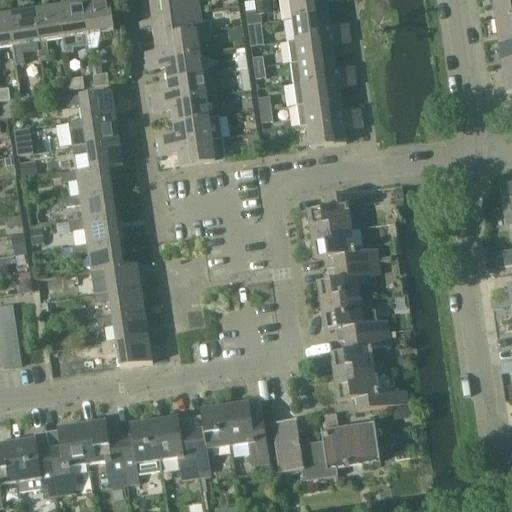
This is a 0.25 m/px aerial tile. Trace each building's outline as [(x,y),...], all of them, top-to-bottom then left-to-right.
[(110,0),(84,4),(89,36),(86,37),(87,47),(88,51),(98,50),(96,35),(115,33),(110,0)] [(147,0),(150,17),(193,11),(191,0),(147,0)] [(344,0),(289,0),(293,21),(328,16),(327,3),(344,0)] [(511,17),(511,0),(492,0),(495,20),(511,17)] [(245,5),(248,28),(263,26),(261,16),(272,15),(271,10),(277,9),(276,1),(245,5)] [(73,54),(73,50),(87,47),(86,37),(89,36),(84,4),(59,7),(64,40),(62,41),(64,55),(73,54)] [(46,43),(62,41),(64,40),(59,7),(35,11),(39,44),(37,44),(39,59),(49,58),(46,43)] [(35,11),(10,15),(15,47),(12,48),(14,63),(24,61),(22,46),(37,44),(39,44),(35,11)] [(195,23),(193,11),(150,17),(154,38),(208,30),(207,21),(195,23)] [(0,65),(0,49),(12,48),(15,47),(10,15),(0,16),(0,65)] [(328,16),(293,21),(296,42),(348,34),(347,26),(330,28),(328,16)] [(499,45),(511,42),(511,17),(495,20),(499,45)] [(244,40),(242,28),(227,30),(229,42),(244,40)] [(154,38),(156,51),(144,53),(145,62),(199,54),(197,41),(210,40),(208,30),(154,38)] [(296,43),(288,43),(291,64),(334,58),(333,45),(350,43),(348,34),(296,42),(296,43)] [(511,68),(511,42),(499,45),(503,69),(511,68)] [(202,76),(199,54),(145,62),(146,71),(165,68),(167,81),(202,76)] [(334,58),(291,64),(294,86),(355,77),(354,68),(336,71),(334,58)] [(263,59),(252,61),(254,70),(264,69),(263,59)] [(100,68),(91,70),(92,78),(94,89),(108,87),(106,76),(102,77),(100,68)] [(507,95),(511,94),(511,68),(503,69),(507,95)] [(264,69),(254,70),(255,82),(266,80),(264,69)] [(150,97),(151,106),(205,98),(202,76),(167,81),(169,94),(150,97)] [(355,77),(294,86),(297,107),(340,101),(338,89),(356,86),(355,77)] [(82,79),(68,82),(69,93),(84,91),(82,79)] [(0,102),(9,102),(7,90),(0,91),(0,102)] [(81,106),(83,122),(84,124),(115,119),(111,94),(80,98),(80,97),(65,99),(66,109),(81,106)] [(216,100),(206,101),(205,98),(151,106),(153,115),(171,112),(173,125),(219,118),(216,100)] [(270,100),(258,101),(260,113),(271,111),(270,100)] [(340,101),(297,107),(300,128),(307,127),(308,127),(361,120),(359,111),(342,113),(340,101)] [(60,102),(51,103),(52,113),(61,112),(60,102)] [(271,111),(260,113),(262,127),(273,125),(271,111)] [(222,140),(219,118),(173,125),(175,138),(157,141),(158,150),(222,140)] [(68,124),(69,133),(72,149),(87,147),(88,149),(119,145),(115,119),(84,124),(83,122),(68,124)] [(361,120),(308,127),(309,130),(312,150),(347,145),(345,131),(362,129),(361,120)] [(179,169),(225,162),(222,140),(158,150),(159,159),(178,156),(179,169)] [(34,155),(32,141),(18,143),(20,157),(34,155)] [(123,169),(119,145),(88,149),(87,147),(72,149),(73,158),(88,156),(91,174),(109,171),(123,169)] [(35,164),(20,166),(22,180),(37,177),(35,164)] [(63,185),(78,183),(80,197),(81,200),(113,195),(109,171),(91,174),(77,176),(77,173),(62,175),(63,185)] [(511,227),(511,187),(509,188),(510,196),(502,197),(507,229),(511,227)] [(375,202),(373,190),(323,197),(325,209),(306,212),(310,236),(352,230),(349,206),(375,202)] [(82,207),(84,222),(85,224),(117,220),(113,195),(81,200),(80,197),(65,200),(67,209),(82,207)] [(117,220),(85,224),(84,222),(69,224),(71,233),(85,231),(87,247),(88,249),(120,244),(117,220)] [(32,248),(44,246),(42,230),(30,232),(32,248)] [(356,254),(352,230),(310,236),(313,260),(331,257),(333,269),(378,263),(377,251),(356,254)] [(17,257),(29,255),(26,237),(14,239),(17,257)] [(124,270),(120,244),(88,249),(87,247),(73,249),(75,258),(89,256),(92,275),(124,270)] [(328,282),(317,283),(320,308),(362,302),(360,287),(366,286),(364,277),(380,275),(378,263),(333,269),(327,270),(328,282)] [(8,268),(0,268),(0,277),(9,277),(8,268)] [(106,281),(108,294),(109,296),(141,291),(138,268),(124,270),(92,275),(91,275),(92,283),(106,281)] [(25,283),(20,289),(21,296),(32,294),(31,282),(25,283)] [(48,282),(38,283),(39,294),(49,293),(48,282)] [(95,306),(111,303),(113,319),(113,321),(145,315),(141,291),(109,296),(108,294),(94,296),(95,306)] [(375,314),(364,315),(362,302),(320,308),(324,332),(335,331),(337,342),(345,341),(388,335),(387,323),(376,324),(375,314)] [(0,308),(0,321),(16,319),(14,306),(0,308)] [(115,328),(117,343),(117,346),(149,341),(145,315),(113,321),(113,319),(98,321),(99,330),(115,328)] [(16,319),(0,321),(0,333),(17,331),(16,319)] [(0,333),(0,345),(19,342),(17,331),(0,333)] [(330,354),(334,378),(375,372),(372,349),(390,346),(388,335),(345,341),(346,352),(330,354)] [(120,371),(153,366),(149,341),(117,346),(117,343),(101,346),(103,354),(118,352),(120,371)] [(0,357),(21,355),(19,342),(0,345),(0,357)] [(0,370),(23,367),(21,355),(0,357),(0,370)] [(405,392),(379,396),(375,372),(334,378),(337,402),(356,400),(358,412),(407,405),(405,392)] [(260,399),(247,401),(248,404),(225,408),(231,448),(250,445),(253,466),(270,464),(260,399)] [(209,451),(231,448),(225,408),(201,411),(204,431),(193,432),(200,479),(213,477),(209,451)] [(179,460),(182,482),(200,479),(193,432),(190,415),(178,417),(178,415),(155,419),(161,463),(179,460)] [(380,463),(374,424),(338,429),(336,417),(324,419),(326,431),(321,432),(322,443),(302,446),(298,421),(272,425),(280,475),(302,472),(304,483),(338,478),(337,469),(380,463)] [(105,421),(105,419),(82,422),(88,466),(107,464),(111,489),(128,486),(120,436),(118,419),(105,421)] [(131,435),(120,436),(128,486),(140,484),(139,477),(163,473),(161,463),(155,419),(130,422),(131,434),(131,435)] [(71,469),(88,466),(82,422),(56,426),(57,428),(47,430),(56,497),(75,494),(71,469)] [(44,490),(45,499),(56,497),(47,430),(33,432),(34,437),(12,440),(21,494),(44,490)] [(19,494),(21,494),(12,440),(0,441),(0,509),(5,508),(1,486),(17,484),(19,494)]
